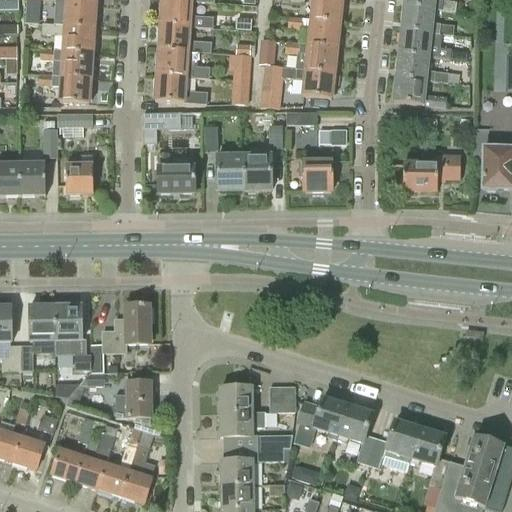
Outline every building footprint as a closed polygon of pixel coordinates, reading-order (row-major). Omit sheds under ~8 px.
[(323,0),(313,0),(311,24),(340,27),(343,2),(323,0)] [(405,0),(404,10),(433,13),(456,16),(457,6),(435,4),(434,0),(405,0)] [(466,2),(466,15),(476,15),(476,3),(466,2)] [(0,4),(0,13),(14,14),(14,4),(0,4)] [(96,8),(67,6),(44,4),(43,13),(66,14),(65,31),(94,33),(96,8)] [(190,21),(191,6),(162,4),(160,29),(189,31),(189,30),(211,32),(212,22),(190,21)] [(404,10),(402,34),(441,38),(453,39),(454,30),(432,28),(433,13),(404,10)] [(337,52),(340,27),(311,24),(288,21),(287,31),(310,33),(308,49),(337,52)] [(251,23),(236,22),(236,33),(250,33),(251,23)] [(64,39),(63,56),(92,58),(94,33),(65,31),(42,29),(41,38),(64,39)] [(160,29),(159,54),(188,56),(209,57),(210,47),(188,46),(189,31),(160,29)] [(402,34),(399,58),(428,61),(450,63),(451,53),(440,52),(441,38),(402,34)] [(261,44),(259,68),(266,68),(273,69),(275,45),(268,44),(261,44)] [(299,57),(297,74),(335,77),(337,52),(308,49),(285,47),(284,56),(299,57)] [(237,48),(236,58),(249,59),(250,49),(237,48)] [(63,56),(40,54),(40,63),(63,65),(62,81),(91,83),(92,58),(63,56)] [(209,73),(187,71),(188,56),(159,54),(157,80),(186,82),(186,81),(208,83),(209,73)] [(397,82),(426,85),(448,87),(449,78),(427,76),(428,61),(399,58),(397,82)] [(250,60),(234,60),(233,85),(247,86),(249,86),(250,60)] [(296,83),(297,74),(266,70),(263,96),(280,97),(282,82),(296,83)] [(335,77),(297,74),(296,83),(304,84),(303,100),(332,103),(335,77)] [(89,108),(91,83),(62,81),(39,80),(39,90),(61,91),(60,106),(89,108)] [(207,96),(185,95),(186,82),(157,80),(155,105),(184,107),(206,108),(207,96)] [(424,99),(426,85),(397,82),(394,106),(445,111),(446,101),(424,99)] [(233,85),(232,108),(248,109),(249,86),(247,86),(233,85)] [(316,129),(317,116),(286,116),(285,129),(316,129)] [(155,117),(143,117),(143,147),(156,147),(155,117)] [(417,130),(417,117),(393,117),(392,130),(417,130)] [(57,132),(91,131),(91,119),(57,120),(57,132)] [(270,153),(282,153),(282,131),(270,131),(270,153)] [(348,147),(349,132),(321,131),(320,146),(348,147)] [(206,154),(218,154),(218,132),(205,132),(206,154)] [(511,154),(487,154),(488,133),(473,133),(472,159),(473,162),(483,161),(482,193),(511,194),(511,154)] [(43,163),(57,162),(57,135),(43,135),(43,163)] [(158,199),(194,198),(194,172),(169,172),(169,158),(159,158),(159,172),(158,172),(158,199)] [(92,169),(92,159),(80,160),(80,170),(66,170),(67,200),(93,200),(92,169)] [(271,159),(244,160),(244,196),(272,195),(271,159)] [(244,196),(244,160),(217,160),(218,196),(244,196)] [(460,183),(460,163),(434,162),(434,170),(403,169),(403,195),(437,195),(437,182),(460,183)] [(304,196),(332,196),(331,166),(300,167),(300,180),(304,180),(304,196)] [(0,201),(20,201),(20,169),(0,168),(0,201)] [(45,168),(20,169),(20,201),(45,200),(45,168)] [(55,310),(55,345),(56,361),(74,360),(74,374),(91,374),(91,360),(86,361),(86,343),(82,344),(81,309),(55,310)] [(10,310),(0,310),(0,361),(1,361),(8,361),(8,350),(11,350),(10,310)] [(55,345),(55,310),(29,310),(29,345),(55,345)] [(126,348),(149,348),(149,310),(125,310),(125,327),(115,327),(115,336),(102,336),(103,349),(103,357),(126,357),(126,348)] [(103,349),(90,349),(91,360),(91,374),(91,377),(103,377),(103,357),(103,349)] [(20,350),(11,350),(8,350),(8,361),(1,361),(1,375),(20,375),(20,350)] [(20,375),(33,375),(32,350),(20,350),(20,375)] [(79,390),(104,390),(104,377),(103,377),(91,377),(89,378),(79,390)] [(126,386),(127,399),(114,399),(114,422),(150,422),(150,386),(126,386)] [(59,400),(67,402),(79,388),(55,388),(55,400),(59,400)] [(270,416),(295,416),(294,391),(269,391),(270,416)] [(219,392),(220,417),(252,416),(251,392),(219,392)] [(335,444),(346,410),(321,402),(314,424),(303,421),(295,447),(307,451),(313,433),(327,437),(326,441),(335,444)] [(355,466),(367,470),(375,443),(364,440),(371,418),(346,410),(335,444),(345,447),(347,443),(361,448),(355,466)] [(26,414),(20,412),(15,425),(23,428),(27,414),(26,414)] [(252,416),(220,417),(220,441),(252,441),(252,416)] [(52,437),(57,423),(42,418),(38,433),(52,437)] [(86,448),(94,425),(84,421),(76,445),(86,448)] [(419,433),(394,425),(387,447),(375,443),(367,470),(380,474),(384,459),(408,467),(416,444),(419,433)] [(96,494),(105,468),(116,434),(104,431),(93,464),(82,460),(74,487),(96,494)] [(131,432),(126,448),(134,450),(136,451),(141,435),(131,432)] [(0,463),(12,467),(15,459),(20,441),(0,433),(0,463)] [(441,493),(449,466),(437,463),(444,441),(419,433),(416,444),(408,467),(418,470),(420,466),(434,471),(428,488),(440,492),(441,493)] [(136,451),(132,463),(142,466),(151,438),(141,435),(136,451)] [(290,452),(292,439),(256,439),(256,453),(283,453),(290,452)] [(20,441),(15,459),(12,467),(35,475),(44,448),(20,441)] [(464,471),(449,466),(441,493),(440,492),(434,511),(481,511),(482,511),(483,511),(501,511),(511,478),(511,453),(473,441),(464,471)] [(123,493),(132,463),(136,451),(134,450),(126,448),(118,472),(105,468),(96,494),(120,502),(123,493)] [(74,487),(82,460),(59,453),(50,479),(74,487)] [(283,453),(256,453),(256,465),(283,465),(283,453)] [(143,509),(151,482),(150,482),(154,469),(142,466),(132,463),(123,493),(120,502),(143,509)] [(221,490),(253,489),(252,465),(220,465),(221,490)] [(294,481),(303,484),(307,472),(298,469),(294,481)] [(298,504),(302,490),(288,485),(284,499),(298,504)] [(360,492),(348,488),(344,499),(356,503),(360,492)] [(221,490),(220,511),(252,511),(253,489),(221,490)] [(284,489),(268,489),(268,499),(284,499),(284,489)] [(315,511),(318,505),(308,502),(305,511),(315,511)]
